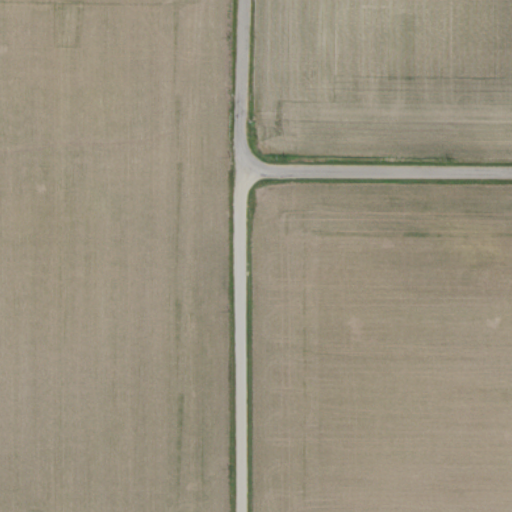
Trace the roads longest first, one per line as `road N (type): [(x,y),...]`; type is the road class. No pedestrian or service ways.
road 1 (residential): [(244,511),(241,0)]
road 2 (residential): [(244,171),(511,172)]
